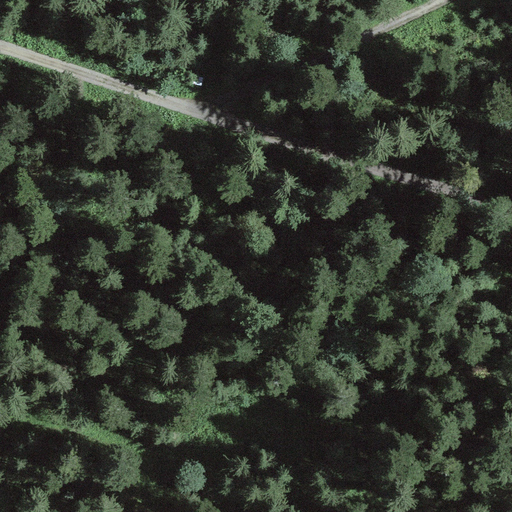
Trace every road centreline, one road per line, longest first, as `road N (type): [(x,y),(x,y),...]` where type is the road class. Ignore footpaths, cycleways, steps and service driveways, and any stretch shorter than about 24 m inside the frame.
road 1 (track): [(199,109),(511,208)]
road 2 (track): [(439,0),(199,109)]
road 3 (track): [(199,109),(0,46)]
road 4 (track): [(0,412),(116,437),(153,466)]
